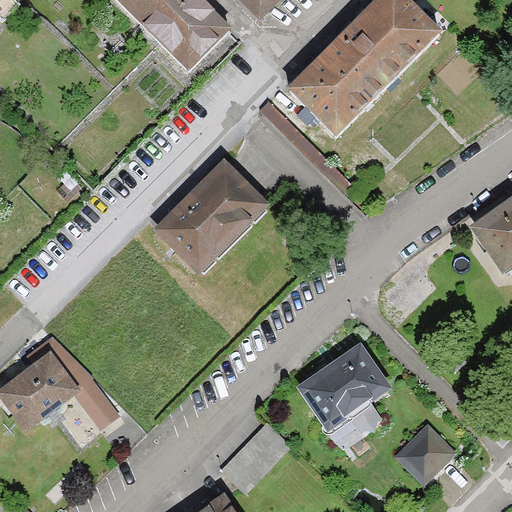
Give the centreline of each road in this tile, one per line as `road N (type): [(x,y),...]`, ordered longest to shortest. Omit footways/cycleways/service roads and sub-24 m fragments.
road 1 (residential): [(112,511),(366,267),(511,153)]
road 2 (residential): [(0,334),(285,54)]
